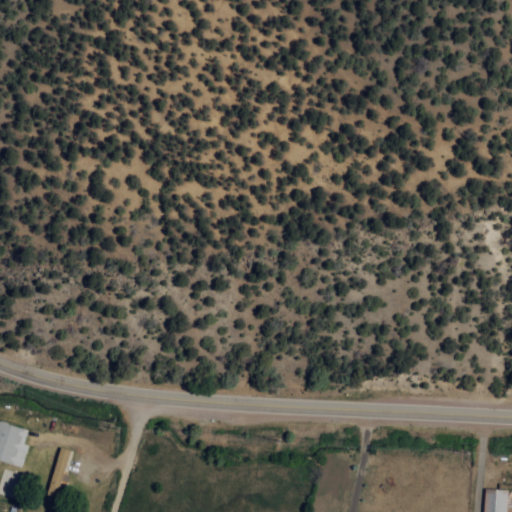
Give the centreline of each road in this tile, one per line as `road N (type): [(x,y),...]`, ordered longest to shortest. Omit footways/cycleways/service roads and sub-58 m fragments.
road 1 (secondary): [(511,417),(142,397),(0,362)]
road 2 (residential): [(142,397),(105,511)]
